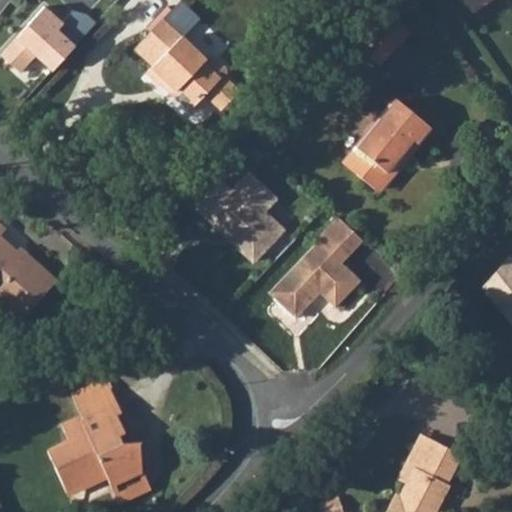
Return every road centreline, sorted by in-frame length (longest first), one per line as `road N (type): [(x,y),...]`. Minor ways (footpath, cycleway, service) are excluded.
road 1 (unclassified): [(258,429),(246,377),(226,355),(0,148)]
road 2 (residential): [(258,429),(295,420),(493,205),(511,197)]
